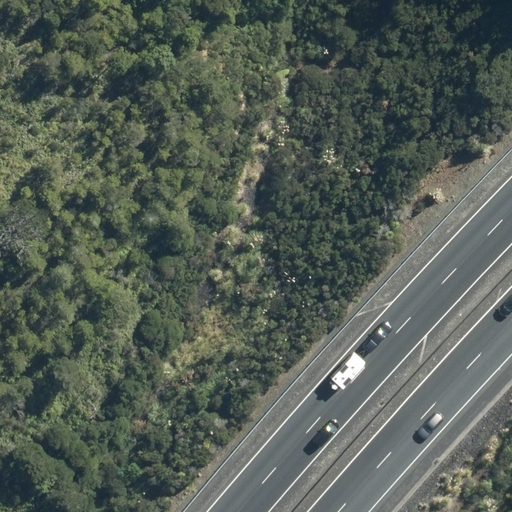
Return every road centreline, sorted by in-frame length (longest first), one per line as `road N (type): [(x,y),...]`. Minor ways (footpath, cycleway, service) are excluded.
road 1 (motorway): [(238,511),(511,211)]
road 2 (motorway): [(511,322),(338,511)]
